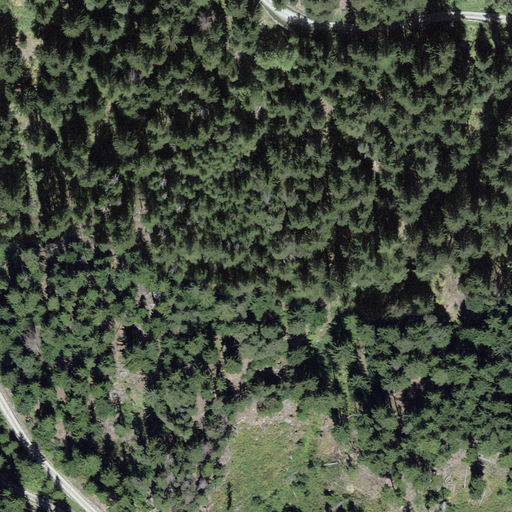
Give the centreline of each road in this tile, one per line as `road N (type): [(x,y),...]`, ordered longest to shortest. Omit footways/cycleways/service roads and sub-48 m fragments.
road 1 (unclassified): [(511,20),(431,16),(335,26),(296,21),(270,0)]
road 2 (unclassified): [(0,392),(31,449),(92,511)]
